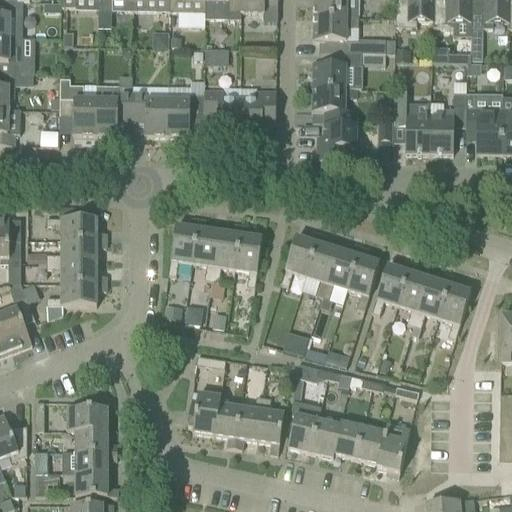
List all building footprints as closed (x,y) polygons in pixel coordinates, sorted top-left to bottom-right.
[(61,0),(61,12),(75,12),(75,4),(98,4),(97,0),(61,0)] [(97,0),(98,4),(98,15),(133,15),(133,0),(97,0)] [(133,0),(133,15),(169,16),(168,0),(133,0)] [(168,0),(169,16),(205,17),(205,15),(204,15),(204,0),(168,0)] [(204,0),(204,15),(205,15),(205,17),(204,17),(204,24),(239,24),(239,18),(239,0),(204,0)] [(239,0),(239,18),(241,18),(262,18),(262,27),(276,27),(277,12),(277,0),(239,0)] [(312,0),(313,22),(358,23),(358,0),(312,0)] [(395,1),(395,21),(395,32),(417,33),(417,27),(434,27),(434,7),(433,7),(433,0),(407,0),(408,7),(396,6),(396,1),(395,1)] [(434,27),(434,33),(453,33),(453,40),(471,41),(471,33),(471,8),(471,0),(445,0),(446,8),(434,7),(434,27)] [(483,0),(484,8),(471,8),(471,33),(482,34),(493,34),(493,28),(509,28),(509,9),(509,0),(483,0)] [(0,42),(9,43),(9,42),(9,30),(18,30),(23,26),(23,6),(16,6),(16,7),(0,6),(0,42)] [(44,8),(44,17),(59,17),(59,9),(44,8)] [(394,59),(394,53),(393,45),(359,44),(358,46),(346,46),(346,32),(358,32),(358,23),(313,22),(312,47),(318,47),(318,58),(361,59),(394,59)] [(482,34),(471,33),(471,56),(481,56),(482,34)] [(72,37),(63,37),(62,50),(72,51),(72,37)] [(21,79),(22,43),(9,42),(9,43),(0,42),(0,78),(15,79),(21,79)] [(169,42),(169,51),(180,51),(181,42),(169,42)] [(449,52),(432,51),(432,66),(471,67),(471,56),(449,56),(449,52)] [(122,59),(127,63),(132,63),(132,53),(122,53),(122,59)] [(410,53),(394,53),(394,59),(393,67),(410,67),(410,53)] [(206,54),(206,70),(212,69),(226,70),(226,55),(216,55),(206,54)] [(193,56),(193,64),(201,64),(202,56),(193,56)] [(471,60),(471,67),(481,67),(481,56),(471,56),(471,60)] [(312,68),(311,93),(357,94),(361,94),(361,72),(361,71),(361,59),(318,58),(318,68),(312,68)] [(15,92),(15,79),(0,78),(0,114),(8,115),(9,103),(14,103),(15,92)] [(95,140),(95,105),(83,105),(83,91),(69,91),(69,84),(60,84),(59,103),(59,114),(59,122),(73,122),(72,140),(95,140)] [(166,142),(167,91),(131,90),(131,91),(131,123),(145,123),(144,141),(166,142)] [(95,91),(95,105),(95,140),(117,141),(117,123),(131,123),(131,91),(95,91)] [(189,99),(190,91),(167,91),(166,142),(189,142),(189,124),(203,124),(203,99),(189,99)] [(203,94),(203,99),(203,124),(203,130),(216,130),(216,142),(238,143),(239,92),(223,92),(223,95),(203,94)] [(275,97),(256,97),(256,93),(239,92),(238,143),(261,143),(262,123),(275,123),(275,97)] [(311,93),(311,118),(323,119),(323,129),(356,129),(357,118),(345,117),(345,103),(357,103),(357,94),(311,93)] [(430,109),(407,109),(407,98),(394,98),(393,126),(405,126),(405,159),(428,160),(429,120),(430,109)] [(465,127),(465,99),(455,99),(455,114),(443,114),(443,121),(429,120),(428,160),(452,160),(453,127),(465,127)] [(466,99),(465,99),(465,127),(464,145),(476,145),(476,160),(500,161),(501,103),(501,100),(466,99)] [(59,114),(59,103),(50,103),(50,114),(59,114)] [(511,103),(501,103),(500,161),(511,160),(511,103)] [(8,115),(0,114),(0,150),(13,151),(13,139),(19,139),(20,115),(8,115)] [(356,131),(356,129),(323,129),(323,142),(317,142),(316,154),(323,155),(322,166),(366,167),(367,153),(357,153),(357,131),(356,131)] [(392,145),(392,130),(377,130),(377,145),(392,145)] [(61,246),(106,246),(106,238),(96,238),(96,224),(74,223),(74,211),(59,211),(59,223),(46,223),(46,230),(61,230),(61,246)] [(0,222),(0,264),(0,269),(8,269),(8,291),(21,288),(21,267),(21,265),(21,245),(9,245),(9,223),(0,222)] [(178,267),(192,269),(198,224),(191,223),(189,233),(175,231),(168,280),(176,282),(178,267)] [(204,286),(211,287),(218,237),(204,235),(206,225),(198,224),(192,269),(206,271),(204,286)] [(218,237),(211,287),(218,288),(220,273),(235,275),(241,231),(233,229),(232,239),(218,237)] [(246,292),(254,293),(261,243),(247,241),(248,232),(241,231),(235,275),(248,277),(246,292)] [(295,242),(280,290),(288,292),(293,277),(306,282),(319,239),(312,237),(309,246),(295,242)] [(306,282),(301,297),(315,301),(322,303),(337,255),(324,251),(326,241),(319,239),(306,282)] [(106,246),(61,246),(61,259),(46,259),(46,267),(96,267),(96,253),(106,253),(106,246)] [(337,255),(322,303),(329,305),(332,306),(342,310),(347,295),(360,252),(353,250),(350,259),(337,255)] [(364,316),(379,268),(365,264),(368,254),(360,252),(347,295),(361,300),(356,314),(364,316)] [(27,267),(46,267),(46,259),(46,258),(27,258),(27,267)] [(397,311),(410,268),(403,266),(400,275),(386,270),(380,289),(371,319),(379,321),(384,307),(397,311)] [(96,267),(46,267),(46,274),(60,274),(60,289),(106,289),(106,281),(96,281),(96,267)] [(417,270),(410,268),(397,311),(410,315),(406,329),(413,332),(428,284),(415,279),(417,270)] [(413,332),(410,339),(418,341),(420,334),(421,334),(426,320),(438,324),(452,281),(444,279),(442,288),(428,284),(413,332)] [(459,283),(452,281),(438,324),(452,328),(447,342),(455,345),(470,297),(456,292),(459,283)] [(60,302),(46,302),(46,311),(96,311),(96,296),(106,296),(106,289),(60,289),(60,302)] [(23,329),(34,325),(24,300),(13,305),(16,312),(0,317),(0,332),(10,358),(31,350),(23,329)] [(166,311),(164,322),(179,325),(181,314),(166,311)] [(211,333),(223,335),(225,320),(213,318),(211,333)] [(511,321),(500,321),(500,367),(511,366),(511,321)] [(0,362),(10,358),(0,332),(0,362)] [(287,338),(282,355),(303,361),(305,353),(308,344),(287,338)] [(324,367),(326,358),(305,353),(303,361),(324,367)] [(324,367),(334,370),(337,359),(328,356),(324,367)] [(224,374),(225,365),(197,361),(195,370),(224,374)] [(382,363),(379,376),(387,378),(391,366),(382,363)] [(297,370),(295,383),(302,384),(315,387),(316,381),(327,384),(329,376),(318,374),(297,368),(297,370)] [(329,376),(327,384),(339,387),(338,391),(348,394),(348,392),(351,381),(341,379),(329,376)] [(295,383),(291,407),(299,408),(302,384),(295,383)] [(373,387),(363,384),(361,392),(371,395),(373,387)] [(383,397),(385,389),(373,387),(371,395),(383,397)] [(397,401),(406,403),(408,395),(397,392),(395,400),(397,401)] [(408,395),(406,403),(416,405),(418,397),(408,395)] [(221,401),(217,401),(198,398),(197,405),(191,404),(187,432),(193,432),(192,438),(215,441),(220,409),(221,401)] [(511,399),(499,399),(498,467),(511,466),(511,399)] [(257,447),(264,403),(256,402),(254,414),(240,412),(234,453),(241,454),(243,445),(257,447)] [(277,460),(283,418),(270,416),(271,404),(264,403),(257,447),(271,449),(269,458),(277,460)] [(291,433),(287,453),(310,458),(317,426),(320,412),(299,408),(291,407),(289,420),(294,421),(291,433)] [(34,408),(34,422),(43,422),(43,408),(34,408)] [(101,408),(73,408),(73,414),(67,414),(67,436),(75,436),(107,436),(107,414),(101,414),(101,408)] [(234,453),(240,412),(220,409),(215,441),(228,443),(227,452),(234,453)] [(3,420),(0,421),(0,465),(9,462),(11,467),(26,461),(26,431),(7,431),(3,420)] [(43,422),(34,422),(34,436),(43,436),(43,428),(43,422)] [(332,464),(333,460),(340,431),(338,431),(317,426),(310,458),(332,464)] [(333,460),(354,464),(361,433),(339,427),(338,431),(340,431),(333,460)] [(385,430),(384,438),(376,470),(376,474),(386,476),(385,480),(398,483),(409,435),(385,430)] [(376,470),(384,438),(361,433),(354,464),(376,470)] [(75,436),(75,458),(116,458),(116,450),(107,450),(107,436),(75,436)] [(47,457),(34,457),(34,479),(47,479),(47,457)] [(62,479),(107,479),(107,465),(116,465),(116,458),(75,458),(62,458),(62,471),(62,479)] [(96,502),(116,502),(116,493),(107,493),(107,479),(62,479),(62,486),(74,486),(74,502),(96,502)] [(511,511),(511,499),(509,500),(510,510),(500,511),(499,511),(511,511)]
